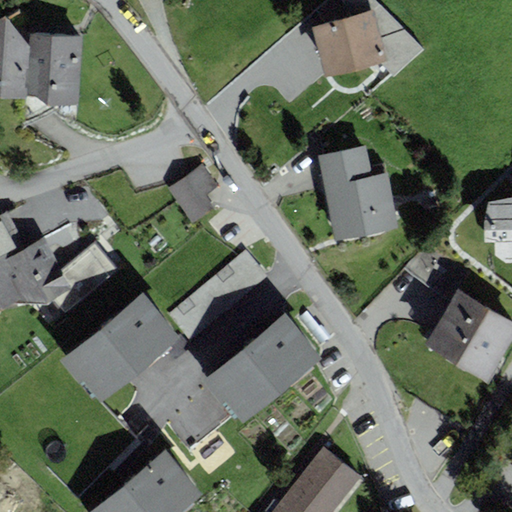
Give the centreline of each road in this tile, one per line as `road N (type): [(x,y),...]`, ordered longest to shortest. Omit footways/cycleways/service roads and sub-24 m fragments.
road 1 (residential): [(198,119),(351,340),(431,511)]
road 2 (residential): [(0,196),(198,119)]
road 3 (residential): [(106,0),(198,119)]
road 4 (unknown): [(42,69),(30,105),(101,158)]
